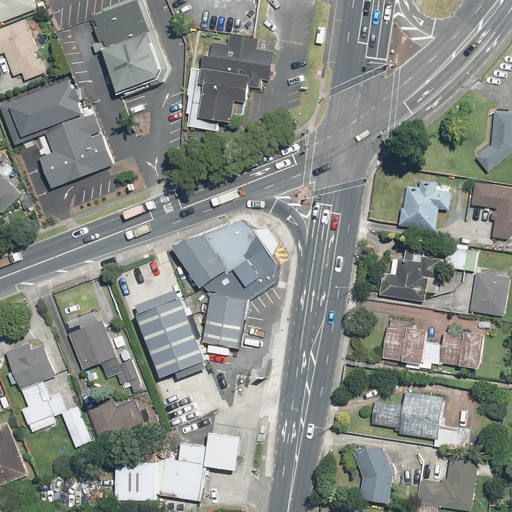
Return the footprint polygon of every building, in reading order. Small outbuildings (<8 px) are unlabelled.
[(0,0),(0,22),(38,8),(35,0),(0,0)] [(163,70),(136,0),(119,0),(83,14),(111,89),(163,70)] [(0,28),(0,53),(3,52),(13,76),(21,72),(24,80),(45,71),(25,18),(0,28)] [(214,54),(206,53),(203,73),(194,71),(187,113),(190,113),(188,125),(217,130),(218,121),(232,123),(236,99),(244,100),(247,86),(255,88),(260,88),(261,79),(269,81),(273,52),(255,49),(257,41),(253,41),(233,38),(231,49),(215,46),(214,54)] [(70,78),(0,103),(0,105),(14,143),(47,131),(55,152),(40,158),(51,188),(112,166),(92,114),(85,117),(70,78)] [(511,111),(495,111),(493,143),(476,158),(489,172),(511,152),(511,111)] [(21,195),(0,172),(0,169),(7,163),(0,155),(0,209),(3,213),(21,195)] [(398,225),(437,229),(439,209),(449,210),(451,186),(407,182),(407,190),(405,190),(403,207),(400,207),(398,225)] [(494,221),(492,238),(511,240),(511,187),(475,182),(471,204),(497,208),(496,212),(492,211),(491,221),(494,221)] [(174,250),(197,288),(204,284),(211,292),(247,298),(279,279),(280,262),(256,229),(244,220),(174,250)] [(424,302),(428,278),(440,280),(444,258),(424,255),(426,246),(406,243),(403,259),(393,258),(390,272),(383,271),(379,294),(424,302)] [(474,272),(477,251),(447,246),(444,268),(474,272)] [(504,315),(510,277),(475,272),(470,310),(504,315)] [(247,298),(211,292),(204,335),(239,341),(247,298)] [(211,364),(184,297),(141,315),(167,381),(211,364)] [(106,377),(117,373),(124,390),(141,383),(131,359),(120,363),(103,321),(100,322),(95,311),(67,322),(71,334),(69,335),(83,370),(101,363),(106,377)] [(432,370),(433,364),(480,367),(483,334),(443,332),(442,343),(424,342),(426,329),(413,327),(414,319),(392,316),(390,328),(386,327),(382,358),(406,361),(406,368),(432,370)] [(37,383),(57,375),(42,337),(6,352),(28,406),(21,409),(31,433),(57,423),(48,399),(44,400),(37,383)] [(403,392),(402,403),(375,400),(372,424),(399,428),(398,435),(437,440),(443,397),(403,392)] [(115,406),(114,401),(88,410),(97,438),(143,422),(135,399),(115,406)] [(93,439),(78,405),(61,413),(77,447),(93,439)] [(0,485),(27,476),(7,421),(0,423),(0,485)] [(166,458),(160,494),(201,501),(207,465),(234,469),(240,437),(209,432),(206,447),(180,442),(177,460),(166,458)] [(384,448),(354,451),(361,477),(358,499),(388,504),(392,474),(384,448)] [(442,481),(421,478),(418,505),(471,511),(477,462),(449,458),(447,478),(442,477),(442,481)] [(158,470),(117,471),(117,497),(158,497),(158,470)]
